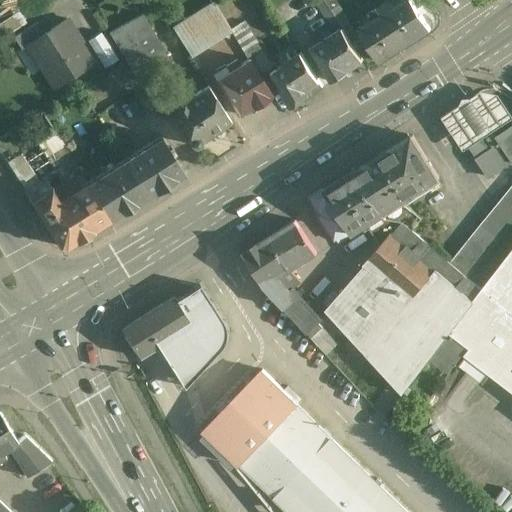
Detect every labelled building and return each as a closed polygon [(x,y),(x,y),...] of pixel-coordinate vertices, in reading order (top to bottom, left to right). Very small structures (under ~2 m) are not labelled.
[(342,27),(324,0),(310,0),(328,29),(332,34),(342,27)] [(351,22),(337,0),(324,0),(342,27),(351,22)] [(386,0),(361,17),(366,23),(358,29),(380,62),(430,29),(411,0),(386,0)] [(214,4),(174,30),(190,55),(230,29),(214,4)] [(144,14),(109,33),(125,58),(124,58),(138,80),(166,64),(160,53),(165,50),(144,14)] [(45,33),(27,44),(29,46),(55,88),(94,63),(78,38),(80,37),(68,18),(45,33)] [(257,43),(243,21),(230,29),(244,51),(257,43)] [(38,22),(14,38),(22,50),(29,46),(27,44),(45,33),(38,22)] [(342,27),(332,34),(328,29),(324,31),(328,37),(311,48),(332,82),(351,69),(363,61),(342,27)] [(106,36),(94,42),(105,64),(117,58),(106,36)] [(272,66),(257,43),(244,51),(249,60),(258,75),(272,66)] [(302,53),(292,59),(288,52),(283,56),(287,62),(270,73),(292,108),(324,87),(302,53)] [(249,60),(241,65),(237,60),(227,66),(230,71),(217,79),(239,114),(240,113),(245,114),(250,110),(251,105),(252,104),(254,107),(272,96),(258,75),(249,60)] [(208,85),(173,108),(192,138),(191,139),(191,141),(191,143),(192,145),(194,146),(196,146),(198,145),(200,144),(200,142),(201,140),(231,121),(208,85)] [(511,125),(490,141),(483,131),(466,143),(477,159),(488,177),(500,169),(499,169),(511,160),(511,125)] [(65,147),(55,132),(37,143),(47,160),(48,159),(48,158),(65,147)] [(413,135),(381,155),(408,198),(439,178),(413,135)] [(183,174),(160,137),(124,160),(147,196),(183,174)] [(65,147),(48,158),(48,159),(56,170),(61,167),(74,161),(65,147)] [(9,160),(33,195),(46,186),(22,151),(9,160)] [(381,155),(356,171),(384,214),(390,209),(408,198),(381,155)] [(147,196),(124,160),(88,183),(111,219),(147,196)] [(74,161),(61,167),(68,178),(80,170),(74,161)] [(384,214),(356,171),(325,191),(352,233),(368,223),(382,245),(402,222),(387,219),(384,214)] [(71,183),(52,189),(51,188),(31,201),(59,245),(66,247),(78,240),(84,240),(91,236),(92,230),(111,219),(88,183),(75,190),(71,183)] [(511,185),(468,240),(486,255),(511,223),(511,185)] [(352,233),(325,191),(318,195),(316,204),(321,212),(320,215),(335,238),(336,237),(337,238),(341,240),(352,233)] [(422,218),(406,205),(393,213),(390,209),(384,214),(387,219),(402,222),(403,222),(412,230),(422,218)] [(296,220),(269,237),(290,270),(317,253),(296,220)] [(328,307),(326,309),(348,334),(402,393),(435,350),(452,329),(438,318),(468,278),(450,262),(412,230),(403,222),(402,222),(382,245),(339,295),(328,307)] [(290,270),(269,237),(243,253),(264,287),(290,270)] [(482,260),(465,243),(450,262),(468,278),(482,260)] [(511,250),(497,270),(511,281),(511,250)] [(322,320),(293,288),(301,282),(290,270),(264,287),(307,334),(322,320)] [(511,281),(497,270),(452,329),(435,350),(454,365),(464,352),(465,353),(464,354),(511,390),(511,281)] [(183,295),(176,300),(173,296),(121,328),(140,357),(141,357),(158,346),(184,386),(193,377),(221,348),(223,344),(225,341),(226,337),(226,333),(226,329),(225,325),(223,321),(210,301),(200,285),(183,295)] [(334,290),(323,303),(328,307),(339,295),(334,290)] [(322,320),(307,334),(318,345),(330,335),(338,343),(348,334),(329,313),(322,320)] [(407,511),(351,458),(297,404),(298,403),(263,369),(248,385),(248,384),(218,415),(218,416),(204,431),(239,465),(240,464),(288,511),(289,511),(290,511),(407,511)] [(0,414),(0,457),(5,454),(2,450),(9,446),(17,441),(0,414)] [(51,460),(25,435),(17,441),(9,446),(27,474),(51,460)] [(11,511),(0,501),(0,511),(11,511)]
